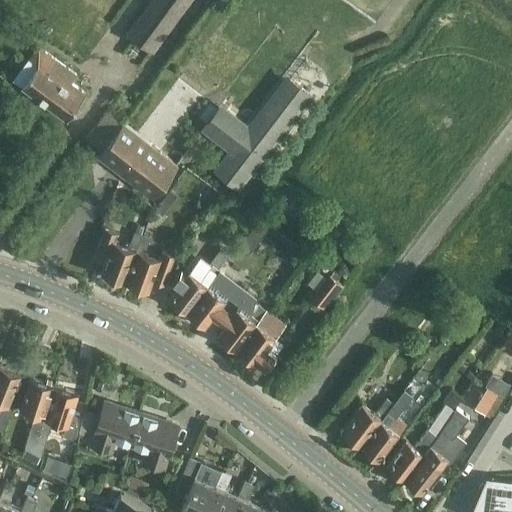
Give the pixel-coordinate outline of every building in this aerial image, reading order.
[(151,51),(188,0),(148,0),(125,32),(151,51)] [(36,46),(13,78),(21,84),(65,117),(83,92),(68,81),(74,73),(36,46)] [(228,111),(213,131),(236,148),(218,171),(234,183),(252,160),(255,163),(267,147),(264,145),(269,137),(273,140),(291,117),(287,114),(305,91),(289,79),(254,125),(250,122),(247,126),(243,123),(240,127),(233,121),(236,118),(228,111)] [(106,109),(85,137),(101,149),(122,122),(106,109)] [(101,149),(97,153),(151,195),(176,163),(122,122),(101,149)] [(105,227),(94,257),(105,261),(100,272),(104,274),(103,276),(112,279),(113,277),(124,281),(142,234),(134,231),(133,231),(128,245),(113,240),(116,231),(105,227)] [(142,234),(124,281),(135,285),(134,287),(143,291),(144,288),(147,290),(151,279),(164,284),(175,254),(162,249),(159,257),(140,250),(142,246),(145,247),(149,236),(142,234)] [(175,287),(167,298),(186,312),(218,269),(211,263),(208,266),(197,258),(196,258),(195,259),(194,260),(192,262),(190,264),(188,265),(186,267),(185,268),(184,269),(187,271),(186,273),(181,269),(170,283),(175,287)] [(218,269),(186,312),(204,326),(211,317),(222,326),(231,314),(220,306),(227,296),(238,305),(236,308),(247,316),(257,303),(253,296),(218,269)] [(321,304),(338,281),(328,273),(311,296),(321,304)] [(222,326),(216,334),(235,349),(265,309),(257,303),(247,316),(236,308),(231,314),(222,326)] [(265,309),(235,349),(254,364),(254,363),(263,370),(276,353),(267,347),(284,324),(265,309)] [(0,400),(7,403),(20,373),(0,364),(0,400)] [(34,413),(28,431),(24,446),(32,451),(38,434),(37,434),(53,384),(28,377),(18,408),(34,413)] [(38,434),(32,451),(40,455),(46,437),(50,422),(51,418),(65,423),(62,434),(71,437),(74,427),(77,411),(72,409),(77,392),(53,384),(37,434),(38,434)] [(486,386),(473,406),(489,416),(502,395),(486,386)] [(360,401),(339,428),(360,444),(392,402),(385,397),(374,412),(360,401)] [(104,400),(90,443),(109,449),(113,439),(130,445),(140,412),(104,400)] [(405,437),(385,463),(403,477),(436,434),(453,407),(443,401),(427,427),(414,444),(405,437)] [(392,402),(360,444),(378,458),(405,423),(394,414),(399,407),(392,402)] [(0,405),(0,427),(2,429),(12,405),(7,403),(6,407),(0,405)] [(436,434),(403,477),(421,491),(447,458),(450,460),(462,444),(453,437),(469,417),(454,406),(453,407),(436,434)] [(140,412),(130,445),(146,450),(143,460),(163,466),(176,423),(140,412)] [(189,455),(173,493),(184,498),(179,509),(186,511),(206,511),(217,486),(213,484),(220,469),(189,455)] [(217,486),(206,511),(233,511),(240,496),(237,495),(237,494),(223,488),(230,474),(220,469),(213,484),(217,486)] [(479,490),(469,511),(511,511),(511,479),(493,477),(486,493),(479,490)] [(240,496),(233,511),(260,511),(263,506),(260,505),(260,504),(246,498),(253,484),(243,479),(237,494),(237,495),(240,496)] [(0,500),(0,501),(0,502),(0,511),(23,511),(24,511),(20,510),(21,509),(7,503),(13,488),(3,484),(0,491),(0,500)] [(263,506),(260,511),(277,511),(270,508),(276,494),(266,490),(260,504),(260,505),(263,506)] [(93,511),(150,511),(153,508),(119,493),(111,511),(97,504),(93,511)] [(24,511),(23,511),(30,511),(36,499),(27,495),(21,509),(20,510),(24,511)]
